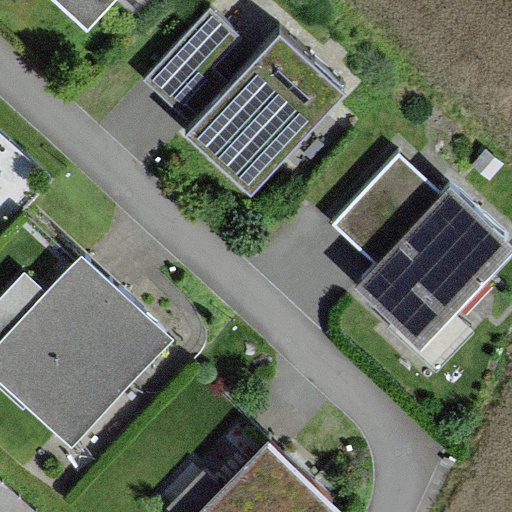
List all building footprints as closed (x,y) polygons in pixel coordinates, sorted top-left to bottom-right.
[(90,0),(25,0),(61,32),(90,0)] [(327,89),(259,24),(160,126),(228,192),(327,89)] [(490,248),(423,185),(388,151),(320,222),(354,254),(333,276),(401,341),(490,248)] [(63,248),(0,320),(0,388),(61,442),(158,330),(63,248)] [(246,427),(161,511),(306,511),(319,500),(246,427)]
